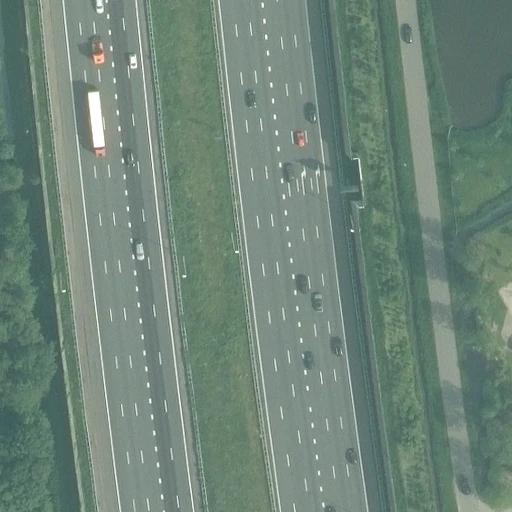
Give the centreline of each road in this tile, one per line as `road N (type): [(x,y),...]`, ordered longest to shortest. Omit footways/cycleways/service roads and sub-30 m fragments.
road 1 (motorway): [(310,511),(247,0)]
road 2 (unclassified): [(470,511),(407,0)]
road 3 (motorway): [(121,0),(179,511)]
